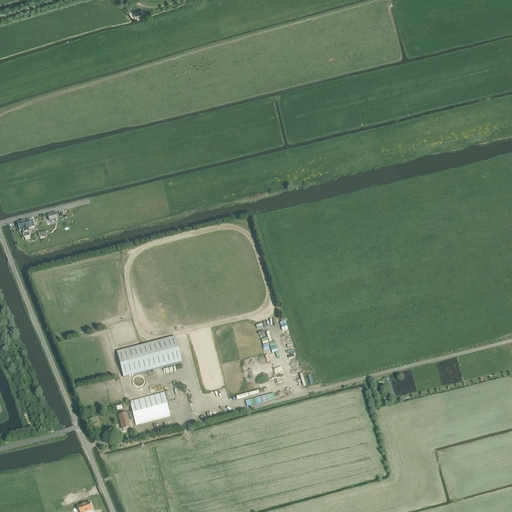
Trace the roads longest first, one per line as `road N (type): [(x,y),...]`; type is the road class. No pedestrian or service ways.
road 1 (track): [(0,117),(94,82),(383,0)]
road 2 (tertiary): [(113,511),(0,233)]
